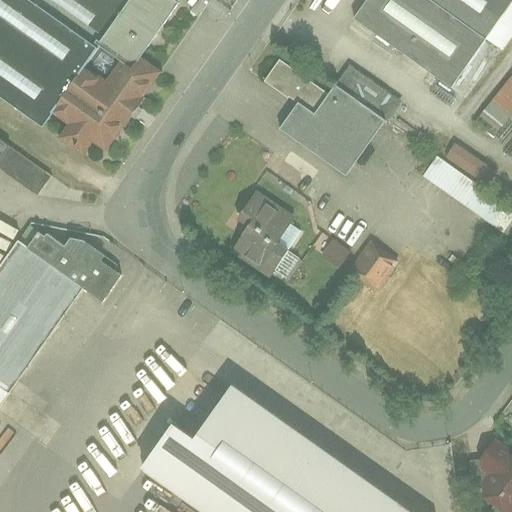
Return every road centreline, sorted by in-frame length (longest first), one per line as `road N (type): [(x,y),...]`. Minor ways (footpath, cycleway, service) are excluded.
road 1 (residential): [(273,0),(160,160),(154,221),(167,250),(417,426),(461,418),(511,367)]
road 2 (unknown): [(188,267),(71,415),(52,486),(54,511)]
